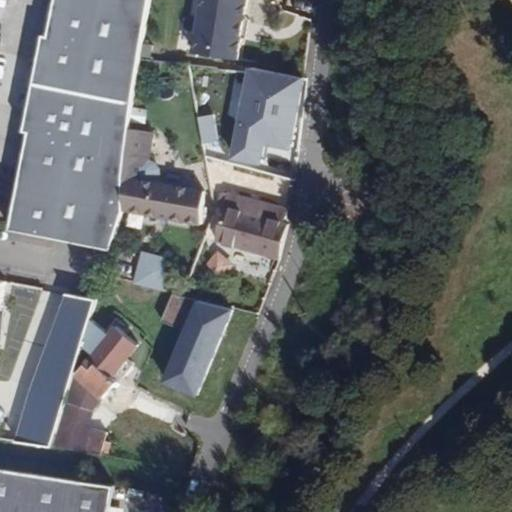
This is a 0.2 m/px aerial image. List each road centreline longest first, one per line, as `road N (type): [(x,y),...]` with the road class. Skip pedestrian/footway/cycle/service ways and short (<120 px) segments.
road 1 (unclassified): [(329,0),(289,296),(201,508)]
road 2 (unknown): [(0,147),(38,0)]
